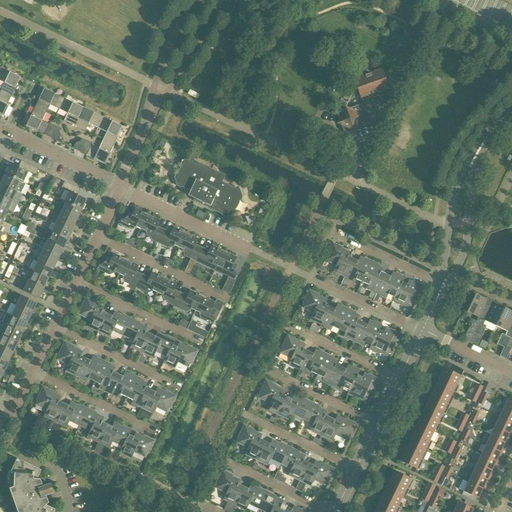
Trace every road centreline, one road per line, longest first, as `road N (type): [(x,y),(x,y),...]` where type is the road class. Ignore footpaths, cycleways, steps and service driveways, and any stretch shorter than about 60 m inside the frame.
road 1 (residential): [(166,92),(449,224)]
road 2 (residential): [(0,11),(153,85)]
road 3 (residential): [(251,250),(118,190)]
road 4 (residential): [(221,295),(96,236)]
road 5 (residential): [(152,431),(32,371)]
road 6 (residential): [(173,385),(55,324)]
road 7 (residential): [(192,342),(75,285)]
road 8 (residential): [(120,185),(7,132)]
road 9 (residential): [(378,423),(266,369)]
road 10 (residential): [(355,471),(244,415)]
road 11 (residential): [(421,331),(309,278)]
road 12 (residential): [(443,284),(331,232)]
road 13 (residential): [(398,379),(287,325)]
